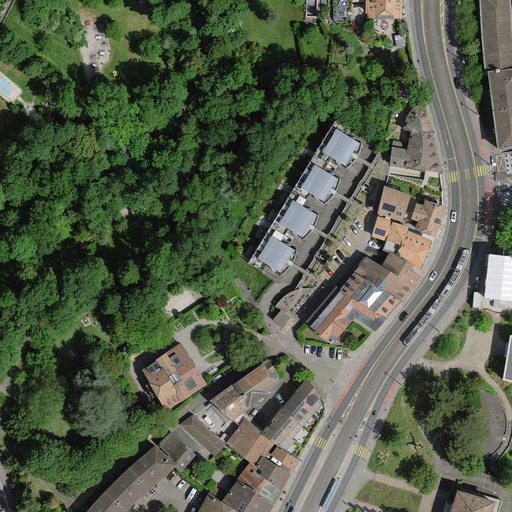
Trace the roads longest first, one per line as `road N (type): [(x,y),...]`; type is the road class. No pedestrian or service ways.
road 1 (secondary): [(332,511),(387,386),(460,288),(477,249),(481,170),(453,68),(449,0)]
road 2 (secondary): [(416,0),(455,215),(433,277),(356,384)]
road 3 (residential): [(68,511),(123,460),(283,339)]
road 4 (unknown): [(283,339),(208,322),(136,365)]
road 5 (secondary): [(356,384),(286,511)]
